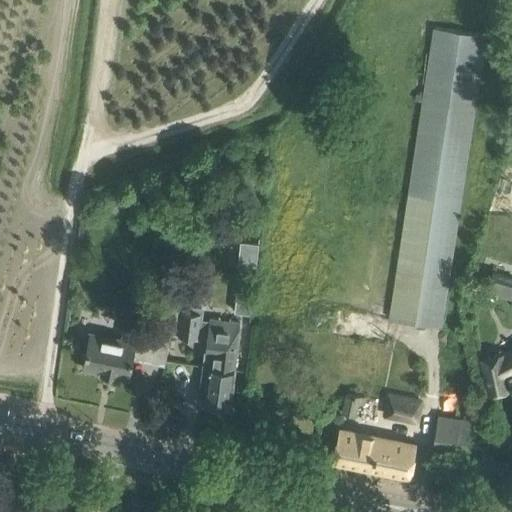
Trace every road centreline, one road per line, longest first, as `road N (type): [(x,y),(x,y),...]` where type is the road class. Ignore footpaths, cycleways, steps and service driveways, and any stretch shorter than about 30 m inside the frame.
road 1 (tertiary): [(416,511),(98,443)]
road 2 (track): [(81,164),(97,105),(108,0)]
